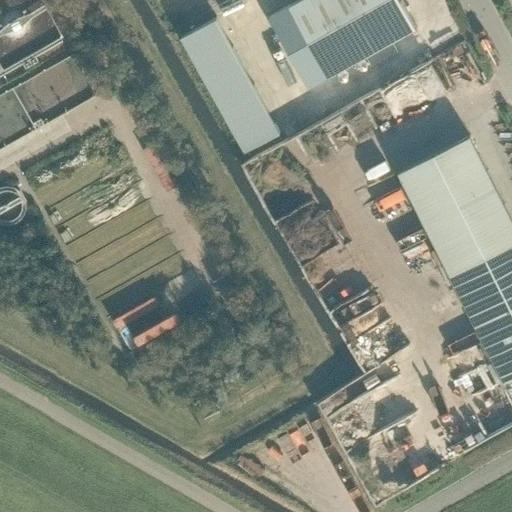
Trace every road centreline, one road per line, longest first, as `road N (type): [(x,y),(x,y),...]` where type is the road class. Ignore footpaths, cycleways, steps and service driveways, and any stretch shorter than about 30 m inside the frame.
road 1 (unclassified): [(475,0),(511,73),(511,460),(419,511)]
road 2 (unclassified): [(228,511),(0,381)]
